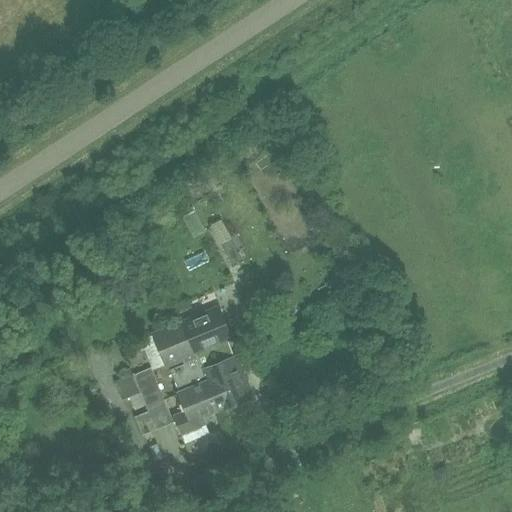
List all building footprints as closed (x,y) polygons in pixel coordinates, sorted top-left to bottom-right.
[(232,239),(221,219),(211,225),(211,226),(210,226),(218,242),(219,241),(221,244),(232,239)] [(254,396),(237,355),(234,357),(227,341),(231,339),(218,308),(183,322),(201,370),(217,409),(218,411),(254,396)] [(201,370),(183,322),(153,334),(167,368),(183,361),(185,364),(171,369),(180,393),(179,393),(186,411),(174,416),(181,434),(206,424),(202,415),(217,409),(201,370)] [(130,396),(141,391),(146,404),(149,411),(167,404),(152,368),(134,374),(116,381),(122,399),(130,396)] [(146,404),(141,391),(130,396),(135,408),(146,404)] [(127,457),(102,466),(109,484),(134,475),(127,457)]
